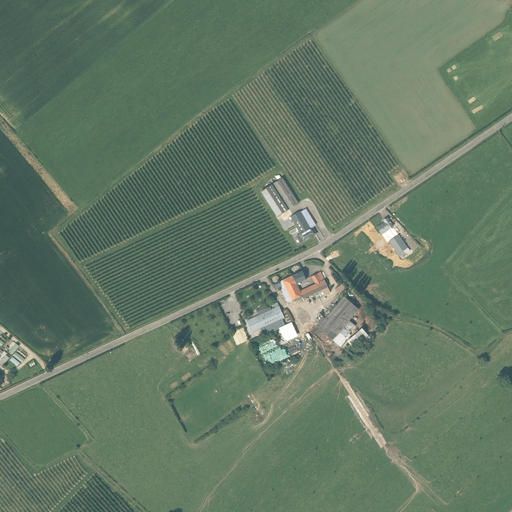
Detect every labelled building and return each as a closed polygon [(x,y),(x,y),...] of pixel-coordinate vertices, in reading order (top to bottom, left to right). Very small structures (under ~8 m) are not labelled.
[(282,177),(261,191),(277,217),(299,203),(282,177)] [(313,233),(315,232),(312,228),(316,225),(305,209),(290,217),(300,234),(304,241),(314,235),(313,233)] [(384,222),(377,228),(381,235),(384,233),(386,235),(389,233),(388,230),(393,227),(387,218),(383,221),(384,222)] [(304,241),(300,234),(296,236),(300,243),(304,241)] [(399,235),(388,242),(399,257),(409,250),(399,235)] [(279,283),(274,285),(276,290),(280,288),(287,303),(301,296),(303,299),(321,291),(322,292),(324,295),(330,292),(324,280),(321,272),(311,277),(315,284),(300,291),(298,286),(301,284),(300,283),(306,280),(302,271),(292,276),(279,282),(279,283)] [(342,284),(335,289),(338,293),(345,288),(342,284)] [(332,340),(349,321),(359,309),(343,296),(324,319),(322,316),(319,320),(316,323),(319,325),(318,327),(322,330),(321,330),(332,340)] [(264,327),(282,319),(284,318),(277,302),(273,304),(275,308),(271,309),(270,307),(268,308),(267,305),(256,310),(258,315),(247,321),(252,332),(260,329),(264,327)] [(285,326),(279,329),(285,342),(298,336),(291,322),(293,322),(289,312),(286,309),(282,311),(288,324),(285,325),(285,326)] [(264,327),(260,329),(263,336),(279,329),(285,326),(285,325),(282,319),(264,327)] [(349,321),(332,340),(340,347),(347,339),(346,337),(355,326),(349,321)] [(362,328),(347,341),(355,350),(370,337),(362,328)] [(182,338),(177,342),(181,349),(187,346),(182,338)] [(15,344),(8,353),(11,355),(19,347),(15,344)] [(15,353),(12,356),(21,363),(22,363),(22,362),(23,361),(23,360),(24,360),(15,353)] [(1,361),(0,362),(0,365),(2,367),(9,358),(5,356),(3,358),(0,361),(1,361)] [(12,358),(9,361),(17,367),(20,364),(12,358)]
